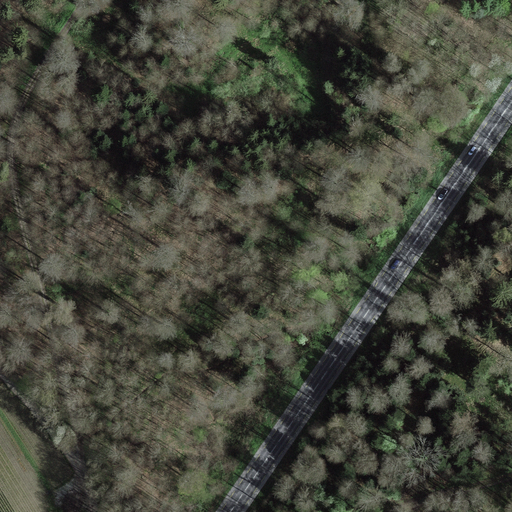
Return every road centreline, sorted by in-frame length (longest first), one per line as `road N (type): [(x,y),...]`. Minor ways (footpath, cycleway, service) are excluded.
road 1 (primary): [(231,511),(511,102)]
road 2 (track): [(74,466),(52,303),(11,190),(11,87),(71,0)]
road 3 (track): [(0,373),(74,466),(85,511)]
road 4 (track): [(379,511),(511,473)]
